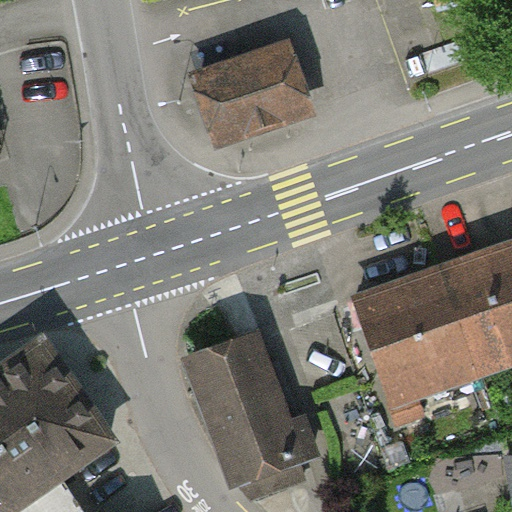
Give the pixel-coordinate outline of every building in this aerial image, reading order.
[(283,41),(189,76),(219,156),(313,121),(283,41)] [(511,252),(479,265),(511,356),(511,252)] [(511,356),(479,265),(356,309),(394,414),(511,371),(511,356)] [(265,323),(183,357),(236,485),(249,480),(259,504),(305,485),(298,467),(320,458),(265,323)] [(126,462),(48,349),(0,382),(0,511),(54,511),(71,500),(126,462)] [(79,511),(71,500),(54,511),(79,511)]
